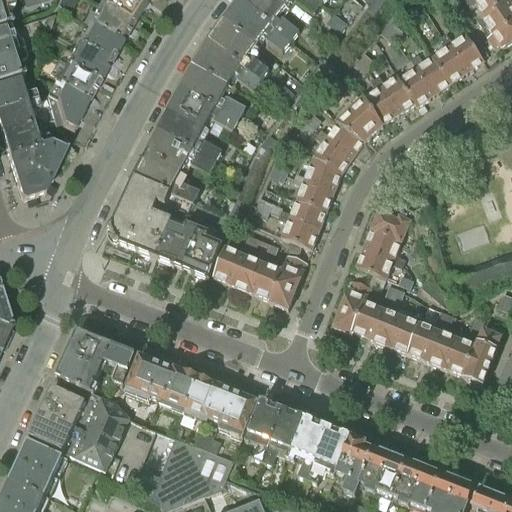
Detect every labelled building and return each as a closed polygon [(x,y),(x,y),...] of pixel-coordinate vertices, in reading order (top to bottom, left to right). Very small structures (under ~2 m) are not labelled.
[(61,0),(57,9),(70,16),(77,0),(61,0)] [(133,31),(145,10),(128,0),(110,0),(102,13),(133,31)] [(128,0),(145,10),(151,0),(128,0)] [(277,24),(286,11),(272,0),(245,0),(241,6),(291,47),(300,36),(284,24),(281,24),(279,26),(277,24)] [(313,19),(322,9),(310,0),(272,0),(286,11),(295,0),(298,2),(296,4),(297,7),(313,19)] [(310,0),(322,9),(328,0),(310,0)] [(362,0),(368,10),(369,9),(375,0),(362,0)] [(376,14),(386,0),(375,0),(369,9),(376,14)] [(417,15),(422,8),(412,0),(407,7),(417,15)] [(425,0),(412,0),(422,8),(427,2),(425,0)] [(464,5),(467,9),(480,0),(471,0),(464,5)] [(505,0),(480,0),(467,9),(470,14),(477,9),(485,21),(509,5),(505,0)] [(13,12),(10,4),(0,6),(0,30),(3,30),(11,27),(10,22),(6,23),(4,15),(13,12)] [(511,26),(511,9),(509,5),(485,21),(477,26),(483,35),(487,31),(493,39),(511,26)] [(241,6),(226,25),(256,50),(264,39),(267,41),(266,43),(266,45),(282,57),(291,47),(241,6)] [(374,18),(376,14),(369,9),(368,10),(351,32),(359,38),(374,18)] [(121,52),(133,31),(102,13),(97,11),(93,18),(97,21),(90,34),(121,52)] [(334,17),(327,28),(339,37),(347,27),(334,17)] [(46,20),(50,33),(55,18),(46,20)] [(246,63),(256,50),(226,25),(224,27),(210,47),(261,86),(269,75),(253,62),(251,63),(249,65),(246,63)] [(386,33),(396,41),(401,34),(391,26),(386,33)] [(511,26),(493,39),(487,43),(494,54),(500,50),(503,54),(511,47),(511,26)] [(9,32),(3,34),(0,34),(0,59),(23,53),(20,44),(13,47),(11,42),(12,42),(9,32)] [(343,58),(359,38),(351,32),(347,38),(336,52),(343,58)] [(391,47),(396,41),(386,33),(381,39),(391,47)] [(109,71),(121,52),(90,34),(84,44),(80,41),(74,51),(109,71)] [(467,41),(466,40),(453,48),(447,40),(443,43),(449,51),(467,78),(484,66),(482,63),(488,59),(473,37),(467,41)] [(439,45),(445,54),(432,63),(451,89),(467,78),(449,51),(443,43),(439,45)] [(254,98),(261,86),(210,47),(195,72),(229,91),(236,79),(239,81),(237,83),(238,86),(254,98)] [(99,88),(109,71),(74,51),(71,56),(64,52),(57,64),(69,71),(99,88)] [(329,77),(343,58),(336,52),(334,55),(321,71),(329,77)] [(0,59),(0,86),(18,81),(24,79),(21,69),(20,70),(18,65),(26,62),(23,53),(0,59)] [(359,65),(370,73),(375,66),(365,58),(359,65)] [(432,63),(417,73),(416,74),(434,101),(451,89),(432,63)] [(69,71),(57,64),(50,76),(57,80),(53,89),(87,109),(99,88),(69,71)] [(359,65),(357,67),(354,71),(364,80),(370,73),(359,65)] [(412,77),(400,85),(415,108),(417,112),(434,101),(416,74),(417,73),(411,65),(406,68),(412,77)] [(314,97),(329,77),(321,71),(307,91),(314,97)] [(221,104),(229,91),(195,72),(183,94),(240,125),(246,113),(229,103),(225,103),(224,106),(221,104)] [(399,119),(415,108),(400,85),(397,81),(381,92),(399,119)] [(341,82),(333,92),(340,97),(347,87),(341,82)] [(22,83),(18,85),(0,90),(0,116),(37,104),(34,95),(22,98),(21,94),(25,93),(22,83)] [(80,121),(87,109),(53,89),(47,101),(55,134),(70,142),(72,137),(77,128),(77,129),(81,121),(80,121)] [(299,115),(314,97),(307,91),(292,110),(299,115)] [(340,97),(333,92),(325,103),(332,108),(340,97)] [(383,130),(399,119),(381,92),(365,103),(383,130)] [(233,137),(240,125),(183,94),(171,116),(204,134),(212,121),(215,123),(214,125),(215,127),(233,137)] [(384,131),(383,130),(365,103),(364,102),(336,128),(337,129),(363,148),(364,149),(384,131)] [(0,136),(0,138),(36,127),(35,124),(34,114),(39,113),(37,104),(0,116),(0,136)] [(299,115),(292,110),(284,121),(292,125),(299,115)] [(419,113),(422,118),(427,114),(424,110),(419,113)] [(511,120),(507,113),(500,118),(507,129),(511,125),(511,120)] [(198,147),(204,134),(171,116),(159,137),(216,168),(222,156),(204,146),(202,147),(201,149),(198,147)] [(315,120),(306,130),(313,135),(321,125),(315,120)] [(275,146),(292,125),(284,121),(268,141),(275,146)] [(40,141),(36,127),(0,138),(7,161),(50,148),(49,147),(46,139),(40,141)] [(352,164),(363,148),(337,129),(329,141),(321,135),(318,139),(352,164)] [(304,145),(313,135),(306,130),(298,140),(304,145)] [(209,180),(216,168),(159,137),(147,158),(181,177),(188,164),(192,166),(190,167),(191,170),(209,180)] [(323,149),(314,162),(341,181),(352,164),(318,139),(315,143),(323,149)] [(270,152),(275,146),(268,141),(260,151),(256,161),(264,165),(270,152)] [(50,148),(7,161),(20,201),(23,200),(24,201),(25,201),(25,202),(38,198),(38,197),(42,195),(62,154),(50,148)] [(174,190),(181,177),(147,158),(134,182),(174,201),(194,209),(200,196),(182,188),(179,189),(178,192),(174,190)] [(255,186),(264,165),(256,161),(246,182),(255,186)] [(334,198),(341,181),(314,162),(313,161),(304,186),(334,198)] [(277,166),(274,174),(286,180),(289,172),(277,166)] [(282,187),(286,180),(274,174),(270,182),(282,187)] [(174,201),(134,182),(133,185),(112,232),(111,231),(110,232),(109,232),(108,234),(107,235),(106,237),(106,239),(106,241),(106,243),(106,244),(107,246),(108,247),(109,248),(110,249),(112,250),(113,251),(114,251),(117,252),(118,251),(119,251),(120,250),(157,264),(173,225),(172,225),(154,218),(158,207),(166,210),(170,200),(174,201)] [(245,207),(255,186),(246,182),(237,203),(245,207)] [(327,217),(334,198),(304,186),(294,182),(292,188),(302,191),(297,205),(327,217)] [(190,220),(194,209),(174,201),(170,200),(166,210),(190,220)] [(237,226),(245,207),(237,203),(228,223),(232,224),(237,226)] [(261,203),(257,211),(269,216),(273,208),(261,203)] [(319,235),(327,217),(297,205),(291,219),(281,215),(279,221),(289,225),(289,224),(319,235)] [(396,219),(399,211),(387,206),(384,214),(396,219)] [(202,212),(194,209),(190,220),(189,223),(197,227),(202,212)] [(266,224),(269,216),(257,211),(254,218),(266,224)] [(372,234),(401,246),(409,224),(400,220),(398,224),(379,217),(372,234)] [(229,234),(232,224),(228,223),(224,221),(220,231),(219,234),(218,236),(227,239),(229,234)] [(157,264),(183,274),(198,234),(187,229),(172,224),(172,225),(173,225),(157,264)] [(319,235),(289,224),(289,225),(282,243),(292,247),(289,256),(299,260),(303,251),(312,254),(319,235)] [(210,239),(198,234),(183,274),(209,284),(223,250),(208,245),(210,239)] [(394,264),(401,246),(372,234),(365,253),(394,264)] [(242,251),(250,254),(254,242),(247,239),(242,251)] [(250,254),(257,257),(262,245),(254,242),(250,254)] [(257,257),(265,261),(270,248),(262,245),(257,257)] [(270,248),(265,261),(273,264),(278,251),(270,248)] [(394,264),(365,253),(358,272),(375,278),(371,286),(382,291),(386,282),(386,283),(394,264)] [(406,257),(412,268),(420,264),(415,253),(406,257)] [(282,276),(226,254),(214,284),(231,291),(230,292),(254,301),(254,300),(270,306),(282,276)] [(511,257),(455,279),(460,294),(505,276),(506,280),(511,278),(511,257)] [(287,260),(282,276),(270,306),(269,308),(288,315),(306,268),(287,260)] [(410,294),(414,286),(401,281),(398,289),(410,294)] [(428,284),(422,292),(449,315),(456,307),(428,284)] [(352,337),(365,308),(372,292),(351,285),(333,333),(352,339),(352,337)] [(405,297),(397,293),(389,290),(385,303),(392,305),(400,309),(405,297)] [(0,334),(8,337),(10,331),(0,297),(0,334)] [(511,301),(504,298),(501,307),(498,314),(510,319),(511,313),(511,301)] [(392,305),(387,317),(396,320),(400,309),(392,305)] [(387,317),(365,308),(352,337),(371,344),(370,345),(376,347),(387,317)] [(452,334),(456,323),(456,322),(441,316),(436,328),(452,334)] [(476,344),(486,319),(478,316),(469,340),(476,344)] [(408,359),(420,330),(396,320),(387,317),(376,347),(392,353),(392,352),(408,359)] [(420,330),(408,359),(426,365),(425,366),(442,373),(454,343),(420,330)] [(476,352),(464,380),(463,383),(483,391),(505,334),(494,330),(492,337),(484,333),(476,352)] [(90,398),(104,367),(111,349),(81,338),(79,338),(77,338),(76,339),(56,382),(90,398)] [(476,352),(454,343),(442,373),(448,375),(449,374),(464,380),(476,352)] [(135,359),(111,349),(104,367),(118,372),(113,386),(123,390),(135,359)] [(127,393),(151,402),(162,407),(186,416),(198,383),(139,360),(126,393),(127,393)] [(511,360),(498,396),(504,399),(504,398),(511,401),(511,360)] [(101,403),(90,398),(56,382),(52,392),(86,408),(75,432),(63,457),(74,462),(105,476),(129,424),(115,409),(101,402),(101,403)] [(220,429),(244,439),(257,406),(198,383),(186,416),(209,425),(220,429)] [(40,417),(75,432),(86,408),(52,392),(40,417)] [(263,468),(283,416),(261,407),(245,448),(250,449),(253,441),(261,444),(253,464),(263,468)] [(283,416),(263,468),(273,472),(280,452),(289,455),(285,463),(290,465),(306,425),(283,416)] [(40,417),(29,442),(63,457),(75,432),(40,417)] [(175,425),(171,435),(177,438),(181,428),(175,425)] [(328,433),(306,425),(290,465),(294,467),(297,458),(305,461),(297,481),(308,485),(328,433)] [(328,433),(308,485),(317,489),(324,469),(333,472),(330,480),(334,482),(336,480),(350,442),(328,433)] [(192,449),(216,459),(221,446),(197,437),(192,449)] [(358,490),(372,452),(366,450),(367,448),(350,442),(336,480),(348,484),(342,497),(355,502),(360,490),(358,490)] [(233,465),(216,459),(192,449),(175,443),(153,500),(156,501),(160,511),(177,511),(221,495),(233,465)] [(63,462),(28,446),(10,486),(45,502),(63,462)] [(358,490),(360,490),(365,492),(364,496),(375,500),(377,497),(392,502),(406,463),(373,450),(372,452),(358,490)] [(427,511),(440,477),(406,463),(392,502),(399,505),(397,508),(407,511),(409,511),(411,509),(417,511),(427,511)] [(440,477),(427,511),(466,511),(474,491),(440,477)] [(0,511),(40,511),(45,502),(10,486),(0,506),(0,511)] [(511,511),(511,504),(480,491),(471,511),(511,511)]
